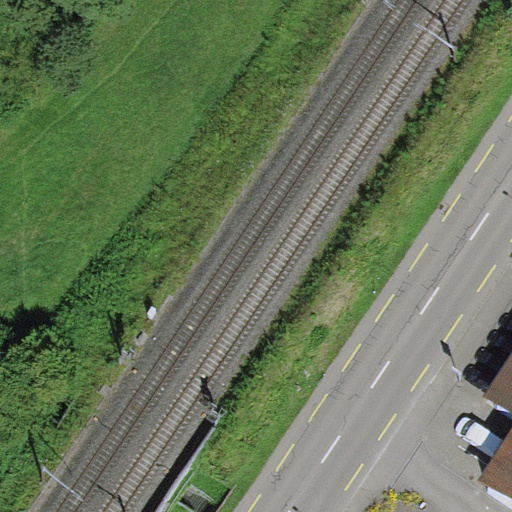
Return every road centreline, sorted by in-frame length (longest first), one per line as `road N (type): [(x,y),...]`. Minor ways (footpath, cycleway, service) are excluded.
road 1 (primary): [(292,511),(511,184)]
road 2 (unknown): [(469,511),(348,428)]
